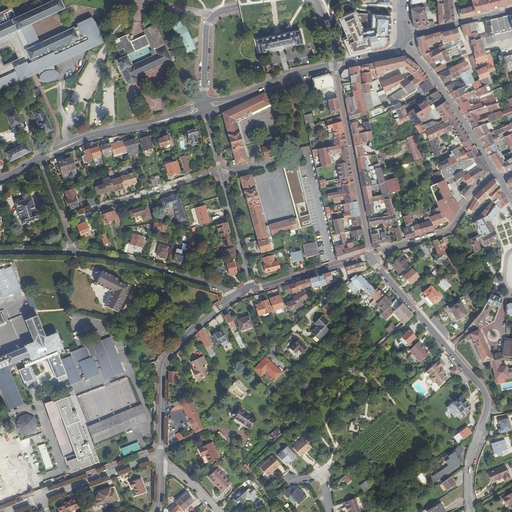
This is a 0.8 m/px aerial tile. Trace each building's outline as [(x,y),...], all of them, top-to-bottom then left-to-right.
[(22,28),(29,25),(63,9),(59,0),(54,0),(0,25),(0,89),(18,81),(18,79),(32,73),(34,71),(40,83),(56,75),(46,53),(76,39),(78,39),(73,28),(37,44),(31,47),(29,42),(29,41),(29,39),(29,38),(28,36),(27,35),(25,34),(22,28)] [(452,0),(442,0),(443,3),(444,23),(454,21),(454,20),(451,2),(453,2),(452,0)] [(511,0),(471,0),(472,3),(473,7),(474,12),(511,2),(511,0)] [(511,2),(474,12),(475,15),(485,12),(511,5),(511,2)] [(427,28),(434,26),(433,22),(427,23),(425,10),(431,10),(430,6),(411,9),(411,10),(414,27),(417,29),(427,28)] [(462,9),(461,18),(475,15),(474,12),(473,7),(463,9),(462,9)] [(511,31),(511,15),(490,21),(491,26),(490,26),(492,36),(511,31)] [(172,26),(186,54),(197,49),(183,21),(172,26)] [(479,40),(474,23),(461,26),(462,27),(464,37),(465,37),(469,36),(471,40),(471,41),(474,40),(474,41),(479,40)] [(37,44),(29,25),(22,28),(25,34),(27,35),(28,36),(29,38),(29,39),(29,41),(29,42),(31,47),(37,44)] [(137,78),(172,61),(156,26),(144,31),(146,36),(133,42),(130,43),(128,39),(126,36),(113,42),(118,52),(123,50),(126,57),(116,61),(126,83),(127,85),(129,86),(130,86),(132,86),(134,85),(135,85),(136,84),(137,82),(137,81),(137,80),(137,79),(137,78)] [(457,28),(441,32),(447,50),(452,48),(457,46),(458,50),(459,52),(461,56),(466,54),(457,28)] [(256,41),(259,53),(266,52),(265,49),(295,42),(296,45),(303,44),(300,31),(293,32),(293,31),(285,33),(279,35),(262,38),(262,39),(256,41)] [(447,50),(441,32),(441,31),(417,38),(418,46),(419,50),(421,56),(435,51),(432,44),(442,41),(443,44),(440,45),(439,47),(440,48),(439,49),(441,53),(447,50)] [(474,40),(471,41),(475,55),(469,58),(474,71),(477,69),(478,69),(478,67),(476,59),(490,54),(491,54),(490,50),(483,52),(481,46),(511,37),(511,31),(492,36),(488,37),(482,39),(479,40),(474,41),(474,40)] [(88,61),(78,39),(76,39),(87,61),(88,61)] [(439,49),(435,51),(421,56),(429,64),(435,62),(441,59),(443,65),(444,64),(451,61),(447,50),(441,53),(439,49)] [(476,59),(478,67),(483,65),(483,62),(486,61),(488,67),(486,68),(488,73),(496,70),(493,65),(493,62),(490,54),(476,59)] [(393,59),(360,67),(362,73),(368,72),(368,73),(362,74),(363,85),(362,85),(367,112),(372,110),(368,89),(369,88),(369,85),(373,84),(374,83),(374,82),(371,83),(369,74),(373,73),(376,80),(378,80),(378,78),(383,77),(382,72),(395,69),(399,68),(402,68),(411,75),(419,69),(417,67),(404,57),(397,59),(393,59)] [(460,75),(469,69),(466,62),(456,67),(460,75)] [(441,66),(433,70),(436,73),(446,68),(445,66),(444,64),(443,65),(441,66)] [(349,69),(350,77),(352,86),(361,84),(360,75),(359,67),(349,69)] [(460,75),(456,67),(448,70),(452,79),(460,75)] [(477,71),(477,72),(481,81),(490,77),(488,73),(486,68),(477,71)] [(350,77),(349,69),(344,71),(341,75),(342,79),(350,77)] [(396,92),(400,98),(418,86),(428,80),(419,69),(411,75),(413,78),(411,79),(413,80),(409,83),(407,81),(405,79),(399,84),(402,88),(396,92)] [(463,80),(471,76),(471,74),(473,73),(471,69),(469,69),(460,75),(463,80)] [(452,79),(448,70),(438,75),(443,84),(452,79)] [(395,87),(399,84),(405,79),(408,77),(407,74),(402,78),(400,75),(391,79),(395,87)] [(328,76),(314,80),(314,83),(314,85),(314,88),(313,91),(313,93),(325,90),(324,88),(335,86),(334,78),(328,76)] [(465,88),(450,94),(454,100),(482,89),(479,81),(474,83),(471,76),(463,80),(464,82),(466,87),(472,85),(473,88),(466,91),(465,88)] [(395,87),(391,79),(381,84),(384,94),(395,87)] [(428,80),(418,86),(419,88),(419,89),(421,92),(422,92),(424,94),(433,87),(428,80)] [(453,83),(446,87),(450,94),(465,88),(466,87),(464,82),(455,87),(453,83)] [(357,111),(347,113),(349,120),(363,116),(364,116),(367,116),(368,115),(367,112),(362,85),(361,84),(352,86),(353,92),(354,97),(355,102),(357,111)] [(458,106),(466,102),(464,99),(475,95),(477,98),(488,94),(485,87),(483,88),(482,89),(454,100),(458,106)] [(435,109),(444,102),(436,92),(430,96),(431,97),(430,98),(430,97),(428,98),(429,99),(426,101),(430,108),(433,107),(435,109)] [(246,161),(245,157),(236,123),(238,122),(270,107),(265,94),(223,114),(237,164),(246,161)] [(490,97),(488,94),(477,98),(476,98),(477,102),(490,97)] [(382,107),(388,105),(385,95),(379,97),(382,107)] [(345,99),(347,113),(357,111),(355,102),(354,97),(345,99)] [(464,115),(497,103),(495,98),(492,99),(471,107),(468,102),(466,102),(458,106),(464,115)] [(510,107),(511,106),(511,98),(497,103),(464,115),(473,129),(485,125),(507,116),(511,114),(511,108),(501,113),(500,112),(479,119),(477,117),(498,109),(498,106),(504,105),(504,104),(509,102),(510,107)] [(340,112),(337,99),(328,101),(324,102),(325,103),(328,102),(330,114),(340,112)] [(419,106),(423,113),(429,109),(435,119),(437,119),(440,117),(441,120),(437,122),(431,121),(421,125),(417,118),(411,120),(419,133),(425,131),(439,124),(455,118),(452,113),(450,111),(444,102),(435,109),(433,107),(430,108),(426,101),(419,106)] [(395,121),(396,123),(409,117),(410,120),(411,120),(417,118),(423,113),(419,106),(414,109),(407,114),(404,109),(405,108),(406,107),(406,105),(403,107),(401,108),(391,112),(390,112),(391,114),(395,113),(396,114),(394,115),(393,116),(394,117),(395,118),(397,117),(398,119),(395,120),(395,121)] [(12,127),(20,123),(13,107),(4,111),(12,127)] [(42,107),(32,112),(43,135),(53,130),(42,107)] [(329,124),(329,126),(342,122),(341,117),(331,120),(332,123),(329,124)] [(409,117),(396,123),(397,126),(410,120),(409,117)] [(452,130),(459,139),(462,144),(470,141),(470,140),(455,118),(439,124),(443,134),(449,144),(453,142),(448,132),(452,130)] [(308,127),(314,125),(313,119),(306,120),(308,127)] [(236,123),(245,157),(248,156),(238,122),(236,123)] [(329,135),(330,138),(334,137),(344,135),(342,122),(329,126),(327,126),(328,130),(333,129),(334,134),(329,135)] [(350,125),(352,136),(370,132),(368,124),(366,124),(363,125),(364,129),(361,130),(361,128),(358,128),(357,123),(350,125)] [(443,134),(439,124),(425,131),(432,154),(433,156),(434,156),(439,154),(438,153),(433,138),(443,134)] [(511,133),(511,129),(510,124),(503,127),(507,137),(511,133)] [(485,125),(473,129),(479,139),(490,133),(485,125)] [(187,132),(191,144),(198,142),(197,138),(198,137),(196,130),(187,132)] [(370,132),(352,136),(356,158),(363,157),(366,156),(365,154),(363,155),(361,141),(371,139),(370,134),(370,132)] [(490,133),(479,139),(485,148),(494,144),(500,140),(498,136),(492,139),(491,136),(494,135),(493,132),(490,133)] [(511,133),(507,137),(500,140),(494,144),(497,149),(499,148),(507,143),(510,149),(511,147),(511,133)] [(259,137),(261,142),(284,137),(283,134),(272,136),(272,134),(259,137)] [(344,135),(334,137),(335,144),(330,145),(331,147),(346,144),(344,135)] [(153,142),(151,136),(141,139),(144,151),(153,148),(151,142),(153,142)] [(164,138),(158,140),(160,148),(171,144),(168,136),(164,137),(164,138)] [(113,152),(114,155),(127,151),(125,142),(124,141),(114,144),(112,138),(109,139),(110,143),(113,152)] [(135,139),(125,142),(127,151),(129,156),(140,153),(135,139)] [(470,141),(462,144),(467,153),(474,149),(472,145),(470,141)] [(88,144),(93,159),(101,156),(98,147),(94,149),(92,143),(89,144),(88,144)] [(113,152),(110,143),(104,146),(106,154),(113,152)] [(30,152),(26,144),(5,153),(9,162),(30,152)] [(331,147),(313,151),(314,156),(319,155),(322,168),(338,165),(349,162),(346,144),(331,147)] [(494,144),(485,148),(491,157),(496,155),(498,154),(499,153),(497,149),(494,144)] [(265,158),(276,155),(273,145),(262,148),(265,158)] [(456,147),(462,160),(468,159),(479,157),(474,149),(467,153),(465,154),(460,146),(456,147)] [(462,160),(456,147),(450,150),(451,153),(456,162),(462,160)] [(456,162),(451,153),(448,154),(449,157),(436,163),(438,170),(456,162)] [(496,155),(491,157),(498,170),(505,172),(503,166),(505,165),(503,161),(505,161),(503,157),(500,158),(498,154),(496,155)] [(185,156),(180,158),(185,172),(189,170),(185,156)] [(461,178),(470,173),(478,168),(482,176),(490,172),(481,156),(479,157),(468,159),(462,160),(456,162),(438,170),(442,177),(443,181),(444,182),(453,178),(456,182),(461,178)] [(65,160),(70,175),(76,174),(74,169),(75,168),(72,157),(65,160)] [(364,163),(363,157),(356,158),(359,173),(366,171),(367,171),(367,169),(365,169),(365,167),(366,166),(366,162),(364,163)] [(297,203),(306,200),(297,158),(286,161),(297,203)] [(381,173),(386,171),(383,163),(381,161),(382,159),(379,158),(378,160),(377,159),(378,165),(380,169),(381,173)] [(503,166),(505,172),(511,169),(511,159),(507,162),(506,160),(505,161),(503,161),(505,165),(503,166)] [(64,179),(71,177),(70,175),(65,160),(58,162),(64,179)] [(175,174),(180,172),(177,162),(165,165),(169,178),(176,176),(175,174)] [(349,162),(338,165),(340,179),(352,177),(349,162)] [(478,168),(470,173),(473,179),(475,181),(482,176),(478,168)] [(384,184),(384,182),(381,173),(380,169),(374,170),(378,185),(384,184)] [(430,174),(433,181),(442,177),(438,170),(430,174)] [(366,171),(359,173),(362,188),(369,187),(371,186),(370,179),(368,179),(366,171)] [(125,176),(120,177),(123,187),(128,186),(128,185),(131,185),(137,183),(134,173),(128,175),(128,176),(126,177),(125,176)] [(475,187),(475,181),(473,179),(470,173),(461,178),(466,184),(460,192),(461,194),(460,195),(465,200),(475,187)] [(241,178),(258,240),(281,234),(296,230),(298,229),(295,218),(265,226),(251,175),(241,178)] [(97,195),(106,193),(109,192),(109,193),(114,192),(111,180),(110,177),(103,179),(103,182),(102,184),(99,184),(94,186),(97,195)] [(120,177),(111,180),(114,192),(124,189),(123,187),(120,177)] [(342,186),(353,184),(352,177),(340,179),(339,179),(340,183),(342,183),(342,186)] [(396,178),(384,182),(384,184),(387,193),(394,191),(395,193),(399,191),(396,178)] [(475,198),(468,209),(474,213),(478,207),(488,196),(493,202),(478,217),(478,218),(473,223),(474,223),(485,215),(492,210),(496,205),(501,210),(508,203),(495,180),(492,180),(475,198)] [(443,181),(429,187),(438,207),(440,213),(449,219),(451,220),(459,208),(452,199),(444,182),(443,181)] [(356,202),(353,184),(342,186),(343,188),(341,188),(342,191),(327,194),(329,204),(340,201),(340,200),(343,199),(343,202),(345,201),(346,204),(356,202)] [(365,204),(379,202),(383,201),(389,200),(388,195),(387,193),(384,184),(378,185),(379,189),(382,196),(373,197),(373,195),(371,195),(370,190),(369,187),(362,188),(365,204)] [(65,193),(70,210),(78,207),(75,197),(77,196),(74,189),(65,193)] [(174,206),(179,222),(185,220),(178,195),(161,200),(164,209),(174,206)] [(31,199),(19,203),(16,204),(22,223),(38,218),(37,212),(35,213),(31,199)] [(385,217),(394,216),(389,200),(383,201),(384,204),(387,212),(386,214),(384,215),(385,217)] [(302,222),(310,220),(305,202),(297,204),(302,222)] [(356,202),(346,204),(343,204),(345,212),(350,211),(358,209),(356,202)] [(380,206),(380,205),(379,202),(365,204),(367,216),(374,215),(373,214),(376,213),(375,207),(380,206)] [(195,208),(200,225),(210,222),(205,205),(195,208)] [(490,221),(501,210),(496,205),(492,210),(485,215),(474,223),(473,224),(479,235),(477,236),(477,237),(471,240),(476,253),(482,250),(478,240),(479,239),(494,231),(489,221),(490,221)] [(143,222),(151,220),(147,206),(130,211),(129,213),(131,218),(133,219),(141,216),(143,222)] [(420,206),(412,209),(406,212),(407,216),(414,236),(433,231),(431,227),(425,213),(424,212),(422,212),(420,206)] [(440,213),(438,207),(434,209),(437,214),(431,217),(428,211),(425,213),(431,227),(449,219),(440,213)] [(117,211),(116,208),(102,212),(106,223),(116,220),(114,212),(117,211)] [(344,215),(345,219),(359,216),(358,209),(350,211),(350,214),(344,215)] [(190,210),(186,211),(193,233),(197,231),(194,223),(195,222),(192,213),(191,213),(190,210)] [(344,233),(344,231),(342,222),(346,221),(351,220),(352,227),(361,226),(359,216),(345,219),(339,220),(333,221),(336,234),(337,234),(341,233),(344,233)] [(394,216),(385,217),(382,218),(383,223),(384,229),(387,229),(386,227),(385,225),(396,223),(394,216)] [(414,236),(407,216),(403,217),(405,225),(405,226),(406,229),(403,230),(405,239),(414,236)] [(213,221),(215,226),(217,225),(227,222),(226,218),(213,221)] [(77,225),(82,238),(90,234),(86,222),(77,225)] [(226,246),(233,244),(227,222),(217,225),(219,235),(225,234),(226,239),(224,240),(226,246)] [(166,234),(168,228),(160,225),(157,224),(155,223),(153,230),(166,234)] [(397,242),(402,240),(398,228),(394,229),(397,242)] [(361,229),(351,231),(352,238),(363,236),(361,229)] [(381,229),(370,231),(370,232),(376,231),(376,234),(378,234),(380,241),(382,241),(380,233),(382,233),(381,229)] [(376,231),(370,232),(372,243),(380,241),(378,234),(376,234),(376,231)] [(498,240),(494,231),(479,239),(480,241),(483,239),(487,246),(498,240)] [(374,249),(391,244),(391,241),(390,241),(389,237),(388,238),(387,236),(385,236),(385,232),(382,233),(380,233),(382,241),(380,241),(372,243),(373,248),(374,249)] [(141,247),(144,238),(133,235),(130,244),(141,247)] [(268,239),(258,242),(261,252),(271,250),(268,239)] [(442,247),(438,242),(437,240),(432,241),(437,250),(438,250),(441,257),(440,258),(442,261),(448,258),(444,251),(442,247)] [(366,252),(364,242),(360,243),(361,244),(358,245),(358,244),(356,244),(357,247),(359,254),(366,252)] [(319,255),(316,243),(303,246),(305,257),(313,255),(313,256),(319,255)] [(424,256),(424,257),(431,255),(427,243),(420,245),(424,256)] [(346,249),(348,257),(359,254),(357,247),(354,248),(354,245),(354,244),(351,245),(352,249),(351,249),(350,248),(347,249),(346,249)] [(347,257),(348,257),(346,249),(344,250),(343,245),(336,247),(334,247),(337,260),(347,257)] [(165,260),(165,259),(167,251),(168,248),(159,246),(156,256),(161,258),(160,258),(165,260)] [(222,257),(228,255),(235,253),(234,248),(221,251),(222,257)] [(174,260),(184,263),(188,252),(177,249),(174,260)] [(292,262),(303,260),(301,252),(290,254),(292,262)] [(263,265),(264,267),(258,268),(259,272),(264,271),(265,273),(279,269),(278,262),(274,262),(273,255),(263,258),(264,260),(266,262),(267,264),(263,265)] [(391,264),(399,274),(408,265),(400,257),(391,264)] [(226,264),(225,264),(226,269),(228,269),(229,275),(232,276),(236,274),(237,272),(234,262),(229,263),(229,261),(226,262),(226,264)] [(345,268),(347,275),(365,270),(363,263),(362,263),(345,268)] [(404,277),(411,284),(419,277),(413,270),(404,277)] [(119,282),(120,279),(119,279),(103,271),(97,284),(113,292),(106,306),(118,313),(128,293),(126,292),(129,287),(123,284),(119,282)] [(332,281),(330,273),(324,274),(326,282),(326,284),(332,282),(340,279),(340,277),(337,278),(336,278),(334,280),(332,281)] [(318,284),(319,286),(322,285),(321,283),(326,282),(324,274),(316,277),(318,284)] [(370,296),(375,291),(360,276),(358,277),(356,275),(350,280),(352,282),(350,284),(348,282),(345,285),(355,295),(358,292),(363,297),(365,295),(368,298),(370,296)] [(318,284),(316,277),(309,279),(311,286),(318,284)] [(293,293),(297,292),(301,291),(300,289),(311,286),(309,279),(301,281),(290,285),(293,293)] [(291,293),(288,285),(282,287),(285,295),(291,293)] [(441,297),(431,286),(424,293),(433,304),(441,297)] [(375,291),(370,296),(374,301),(368,306),(371,309),(377,304),(384,297),(377,289),(375,291)] [(304,292),(298,294),(300,301),(307,298),(304,292)] [(293,296),(294,301),(296,307),(301,305),(300,301),(298,294),(293,296)] [(490,295),(485,304),(492,306),(499,308),(502,299),(490,295)] [(273,311),(284,308),(280,296),(270,299),(273,311)] [(392,305),(384,297),(377,304),(380,307),(377,310),(381,314),(392,305)] [(394,313),(402,322),(403,323),(404,324),(413,316),(412,315),(411,314),(403,304),(400,306),(395,300),(392,305),(381,314),(386,320),(381,324),(384,326),(390,321),(387,318),(394,313)] [(258,317),(270,314),(267,301),(261,303),(262,305),(256,307),(258,317)] [(296,307),(294,301),(286,304),(289,312),(293,310),(297,309),(296,307)] [(450,308),(457,320),(468,314),(461,302),(450,308)] [(492,306),(485,304),(481,312),(465,332),(466,333),(478,327),(480,324),(482,325),(485,321),(487,317),(492,306)] [(325,307),(322,309),(330,318),(333,315),(325,307)] [(58,369),(64,367),(60,357),(110,338),(122,370),(123,369),(110,333),(77,345),(70,348),(71,352),(60,356),(59,353),(60,353),(59,349),(62,349),(56,334),(46,337),(45,338),(43,334),(44,334),(44,333),(43,333),(41,328),(42,328),(42,327),(41,327),(39,323),(40,322),(39,322),(37,317),(38,317),(37,315),(35,316),(36,317),(26,320),(26,319),(24,320),(24,322),(26,322),(27,326),(26,327),(27,328),(28,327),(29,331),(28,332),(29,333),(30,332),(32,337),(30,338),(31,339),(32,338),(33,342),(24,346),(25,349),(7,355),(7,354),(0,356),(0,324),(4,323),(0,313),(0,387),(8,409),(21,404),(6,365),(10,363),(18,360),(21,368),(54,356),(58,369)] [(228,315),(224,317),(229,327),(233,325),(228,315)] [(452,334),(436,315),(430,320),(446,339),(452,334)] [(328,331),(324,327),(329,323),(323,316),(316,322),(319,325),(311,332),(319,340),(328,331)] [(240,330),(251,327),(248,317),(237,320),(240,330)] [(386,329),(392,324),(390,321),(384,326),(386,329)] [(390,333),(396,328),(392,324),(386,329),(390,333)] [(199,335),(201,340),(206,350),(211,347),(202,329),(198,333),(199,335)] [(403,335),(401,337),(407,345),(409,344),(410,346),(413,343),(411,342),(416,338),(409,330),(407,332),(406,331),(402,334),(403,335)] [(468,335),(465,338),(467,342),(472,340),(481,363),(488,362),(491,361),(502,360),(503,359),(502,357),(502,353),(490,355),(479,330),(468,335)] [(215,333),(211,336),(216,345),(223,342),(224,344),(227,342),(221,331),(216,334),(215,333)] [(406,347),(407,345),(401,337),(399,339),(406,347)] [(104,376),(122,370),(110,338),(60,357),(64,367),(69,381),(80,377),(74,359),(77,358),(91,353),(95,351),(104,376)] [(502,353),(502,357),(510,358),(511,357),(511,339),(504,339),(502,353)] [(298,350),(301,353),(306,348),(298,340),(290,349),(295,353),(298,350)] [(409,350),(420,363),(430,355),(425,349),(419,342),(409,350)] [(91,353),(77,358),(83,375),(97,370),(91,353)] [(192,366),(193,369),(194,369),(195,371),(193,373),(196,379),(197,378),(198,381),(203,378),(202,376),(208,373),(204,364),(206,363),(202,355),(190,361),(192,365),(192,366)] [(274,381),(281,374),(266,359),(254,370),(261,377),(265,372),(274,381)] [(447,378),(444,374),(440,369),(441,368),(445,365),(440,360),(426,372),(430,377),(429,378),(428,381),(430,383),(433,383),(435,382),(438,386),(447,378)] [(503,367),(502,360),(491,361),(492,369),(494,369),(495,381),(506,379),(506,378),(509,378),(509,379),(511,378),(511,370),(510,370),(507,368),(507,366),(503,367)] [(146,376),(155,373),(155,363),(155,362),(142,366),(146,376)] [(456,376),(461,372),(457,366),(451,371),(456,377),(456,376)] [(283,372),(288,377),(293,372),(288,368),(283,372)] [(177,373),(169,372),(169,383),(177,383),(177,373)] [(466,377),(461,372),(456,376),(461,381),(466,377)] [(451,405),(447,408),(455,417),(452,420),(456,425),(466,416),(465,415),(469,412),(466,408),(468,407),(461,397),(453,403),(454,405),(452,406),(451,405)] [(198,413),(191,399),(181,404),(183,408),(188,418),(198,413)] [(87,433),(86,433),(75,400),(68,403),(81,436),(80,436),(81,439),(88,437),(87,433)] [(110,435),(146,420),(140,405),(88,426),(94,441),(110,435)] [(231,414),(235,416),(250,424),(254,416),(236,406),(231,414)] [(198,413),(188,418),(195,432),(204,427),(200,419),(198,413)] [(249,426),(250,424),(235,416),(233,420),(243,425),(243,423),(249,426)] [(501,428),(500,429),(498,429),(500,435),(511,430),(511,428),(508,417),(498,421),(499,426),(500,425),(501,428)] [(457,439),(459,443),(472,433),(468,427),(460,434),(461,436),(457,439)] [(303,439),(293,448),(300,456),(305,452),(304,452),(305,451),(306,451),(310,448),(303,439)] [(214,449),(215,448),(212,440),(202,445),(203,446),(199,448),(202,456),(206,454),(209,461),(218,457),(214,449)] [(507,450),(504,441),(495,444),(491,445),(494,456),(498,455),(499,458),(502,457),(501,454),(507,450)] [(123,455),(140,449),(138,442),(120,448),(123,455)] [(447,465),(445,467),(449,471),(460,462),(456,457),(462,453),(463,449),(459,444),(454,448),(455,448),(446,455),(448,458),(444,461),(447,465)] [(288,462),(289,461),(290,460),(293,460),(296,457),(287,447),(276,456),(286,466),(289,463),(288,462)] [(266,476),(273,471),(277,468),(280,465),(272,456),(259,468),(266,476)] [(442,484),(451,478),(449,475),(459,468),(459,467),(457,465),(460,462),(449,471),(445,467),(432,477),(437,482),(439,480),(442,484)] [(506,481),(511,479),(506,466),(488,473),(492,482),(505,477),(506,481)] [(117,471),(118,475),(130,471),(129,467),(117,471)] [(231,483),(218,468),(208,477),(215,484),(216,483),(223,490),(231,483)] [(339,488),(343,484),(346,487),(352,482),(346,475),(336,484),(339,488)] [(134,487),(137,495),(146,491),(141,478),(129,483),(131,488),(134,487)] [(456,485),(451,478),(442,484),(448,491),(456,485)] [(359,486),(364,492),(371,487),(367,481),(359,486)] [(249,488),(246,484),(233,496),(234,498),(232,499),(237,504),(245,497),(246,498),(252,498),(253,500),(258,496),(255,491),(256,490),(252,486),(249,488)] [(91,500),(93,507),(118,499),(114,486),(94,492),(96,499),(91,500)] [(298,486),(292,491),(290,487),(282,492),(286,498),(290,495),(296,504),(306,498),(298,486)] [(507,505),(509,504),(511,508),(511,492),(505,497),(505,498),(503,499),(507,505)] [(177,505),(169,511),(180,511),(193,502),(185,493),(174,502),(177,505)] [(76,499),(64,503),(65,506),(62,507),(58,509),(59,511),(71,511),(79,508),(76,499)] [(348,511),(359,511),(355,499),(344,503),(346,508),(347,511),(348,511)]
